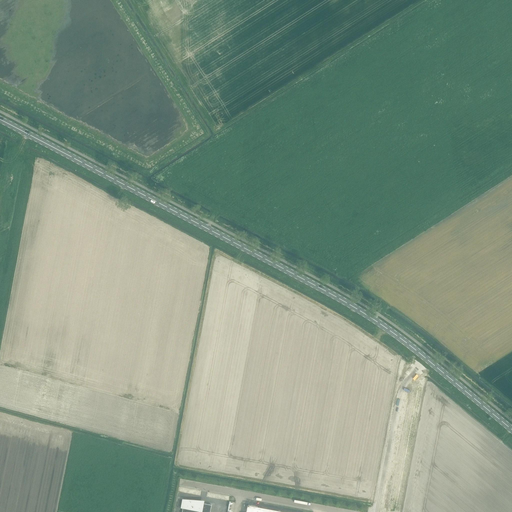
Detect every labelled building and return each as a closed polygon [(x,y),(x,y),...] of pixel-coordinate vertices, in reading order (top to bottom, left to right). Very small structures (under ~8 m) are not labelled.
[(238,388),(254,391),(261,357),(245,354),(238,388)] [(260,400),(268,401),(274,369),(267,368),(260,400)] [(281,412),(288,413),(294,381),(287,380),(281,412)] [(369,384),(365,408),(371,409),(375,385),(369,384)] [(302,423),(309,425),(314,393),(307,391),(302,423)] [(222,473),(229,474),(239,421),(231,420),(222,473)] [(280,467),(296,469),(302,434),(287,433),(280,467)] [(240,481),(294,490),(295,483),(242,474),(240,481)] [(201,502),(201,503),(183,500),(181,508),(183,508),(182,511),(210,511),(211,505),(203,503),(203,502),(201,502)]
